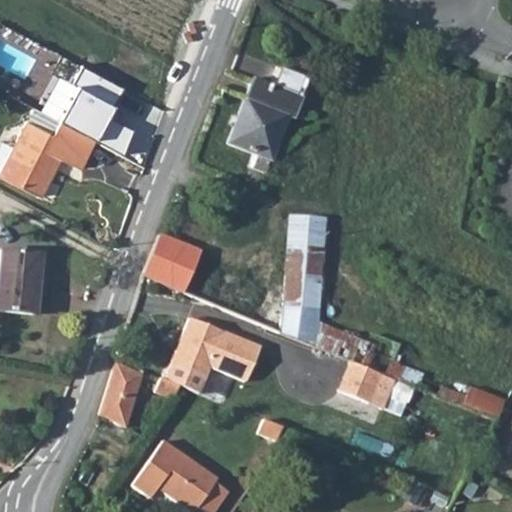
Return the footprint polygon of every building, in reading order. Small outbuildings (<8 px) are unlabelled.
[(56,74),(36,110),(56,120),(92,140),(118,153),(129,127),(105,115),(120,86),(79,64),(69,81),(56,74)] [(273,87),(300,97),(307,79),(280,68),(273,87)] [(300,97),(273,87),(252,78),(226,144),(252,154),(269,160),(286,117),(291,119),(300,97)] [(36,110),(32,107),(24,122),(49,134),(56,120),(36,110)] [(58,158),(78,169),(92,140),(56,120),(49,134),(24,122),(0,169),(0,177),(38,197),(58,158)] [(269,160),(252,154),(247,167),(264,173),(269,160)] [(278,333),(313,347),(315,322),(322,218),(290,215),(283,289),(278,333)] [(157,235),(141,274),(183,291),(199,252),(157,235)] [(36,288),(39,254),(0,250),(0,311),(31,315),(34,288),(36,288)] [(283,289),(213,260),(197,300),(278,333),(283,289)] [(258,347),(187,319),(178,341),(182,343),(179,350),(174,350),(163,380),(177,386),(197,394),(208,367),(244,382),(258,347)] [(376,347),(315,322),(313,347),(349,361),(378,373),(386,377),(399,343),(380,336),(376,347)] [(378,373),(349,361),(337,391),(366,402),(378,373)] [(113,363),(97,415),(124,428),(140,376),(113,363)] [(163,380),(158,378),(153,392),(171,400),(177,386),(163,380)] [(462,404),(496,417),(502,400),(469,387),(462,404)] [(256,434),(275,442),(280,427),(261,420),(256,434)] [(213,482),(216,479),(160,441),(130,485),(149,498),(155,489),(188,511),(192,511),(194,510),(213,482)] [(196,511),(211,511),(226,491),(213,482),(194,510),(196,511)]
